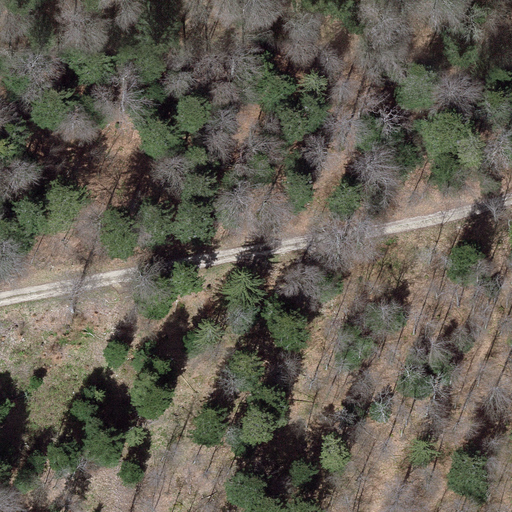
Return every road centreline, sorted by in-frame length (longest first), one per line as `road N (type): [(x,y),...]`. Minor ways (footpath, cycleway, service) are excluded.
road 1 (track): [(511,190),(0,300)]
road 2 (track): [(0,51),(113,0)]
